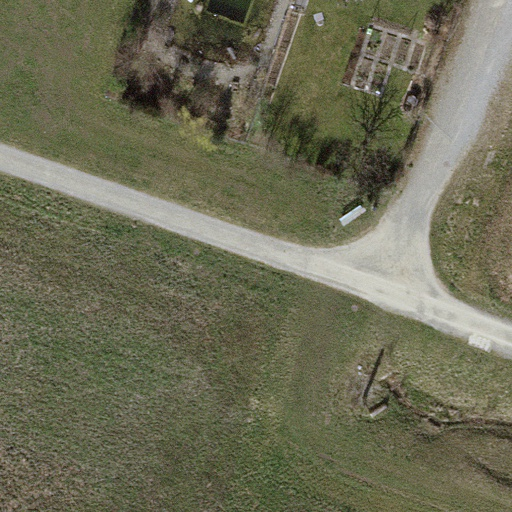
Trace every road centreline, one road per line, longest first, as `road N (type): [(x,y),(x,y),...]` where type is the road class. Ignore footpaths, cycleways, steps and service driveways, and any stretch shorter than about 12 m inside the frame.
road 1 (track): [(0,153),(384,285)]
road 2 (track): [(492,0),(384,285)]
road 3 (track): [(384,285),(511,330)]
